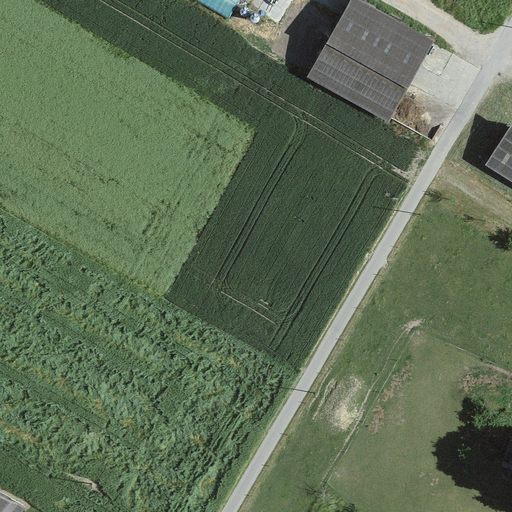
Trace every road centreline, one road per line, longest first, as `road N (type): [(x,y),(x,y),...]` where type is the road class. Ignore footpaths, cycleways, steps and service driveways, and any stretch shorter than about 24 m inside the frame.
road 1 (residential): [(229,511),(511,43)]
road 2 (unknown): [(393,0),(500,62)]
